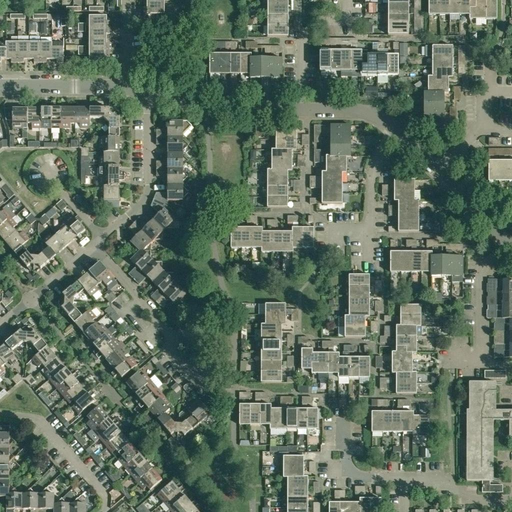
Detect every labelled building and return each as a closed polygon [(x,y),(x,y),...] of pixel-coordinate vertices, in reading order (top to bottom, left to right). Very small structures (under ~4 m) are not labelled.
[(428,0),(428,16),(439,16),(439,0),(428,0)] [(439,0),(439,16),(449,16),(449,0),(439,0)] [(459,0),(449,0),(449,16),(459,16),(459,0)] [(469,20),(470,20),(470,10),(476,10),(475,0),(459,0),(459,16),(469,16),(469,20)] [(470,20),(486,20),(485,0),(475,0),(476,10),(470,10),(470,20)] [(496,20),(496,0),(485,0),(486,20),(496,20)] [(267,17),(288,17),(288,2),(267,2),(267,17)] [(164,4),(146,4),(149,4),(149,9),(144,9),(144,16),(165,16),(164,4)] [(388,14),(408,15),(408,4),(388,4),(388,14)] [(408,15),(388,14),(388,25),(408,25),(408,15)] [(89,29),(109,29),(109,22),(104,22),(104,18),(107,18),(107,17),(89,17),(89,29)] [(288,17),(267,17),(267,27),(288,27),(288,17)] [(388,35),(408,35),(408,25),(388,25),(388,35)] [(288,27),(267,27),(267,38),(288,38),(288,27)] [(109,35),(109,29),(89,29),(89,40),(106,40),(104,40),(104,35),(109,35)] [(89,40),(89,52),(109,52),(109,45),(104,45),(104,41),(106,41),(106,40),(89,40)] [(6,43),(6,61),(6,59),(11,59),(11,64),(17,64),(17,43),(6,43)] [(17,43),(17,64),(24,64),(24,58),(28,59),(28,61),(29,61),(29,43),(17,43)] [(40,64),(40,43),(29,43),(29,61),(29,59),(34,59),(34,64),(40,64)] [(40,43),(40,64),(46,64),(46,59),(51,59),(51,61),(51,43),(40,43)] [(63,44),(51,43),(51,61),(52,61),(52,59),(56,59),(56,64),(63,64),(63,44)] [(425,58),(432,58),(452,58),(452,47),(432,47),(424,47),(425,47),(425,57),(425,58)] [(330,72),(330,51),(320,51),(320,72),(330,72)] [(340,51),(330,51),(330,72),(340,72),(340,51)] [(351,51),(340,51),(340,72),(351,72),(351,51)] [(362,51),(351,51),(351,72),(360,72),(360,76),(361,76),(361,66),(367,66),(367,55),(362,55),(362,51)] [(109,52),(89,52),(89,63),(106,64),(106,63),(104,63),(104,58),(109,58),(109,52)] [(220,55),(209,55),(209,76),(220,76),(220,55)] [(229,55),(220,55),(220,76),(229,76),(229,55)] [(229,76),(240,76),(240,55),(229,55),(229,76)] [(251,55),(240,55),(240,76),(250,75),(250,80),(251,55)] [(261,80),(261,59),(251,59),(251,55),(250,80),(261,80)] [(377,76),(377,55),(367,55),(367,66),(361,66),(361,76),(377,76)] [(387,55),(377,55),(377,76),(387,76),(387,55)] [(398,76),(398,55),(387,55),(387,76),(398,76)] [(452,68),(452,58),(432,58),(432,68),(452,68)] [(271,59),(261,59),(261,80),(271,80),(271,59)] [(282,59),(271,59),(271,80),(282,80),(282,59)] [(428,77),(428,78),(438,78),(438,84),(448,84),(448,79),(452,78),(452,68),(432,68),(432,77),(428,77)] [(438,78),(428,78),(428,94),(424,94),(448,94),(448,84),(438,84),(438,78)] [(424,94),(424,104),(444,104),(444,95),(448,95),(448,94),(424,94)] [(51,129),(51,104),(47,104),(47,109),(41,109),(41,112),(41,129),(51,129)] [(55,104),(51,104),(51,129),(61,129),(60,112),(60,109),(55,109),(55,104)] [(424,104),(424,114),(444,115),(444,104),(424,104)] [(22,125),(27,125),(27,109),(4,109),(6,121),(12,121),(12,129),(22,129),(22,125)] [(37,109),(27,109),(27,125),(32,125),(32,129),(41,129),(41,112),(37,112),(37,109)] [(75,125),(75,109),(65,109),(65,112),(60,112),(61,129),(70,129),(70,125),(75,125)] [(85,109),(75,109),(75,125),(80,125),(80,129),(89,129),(89,119),(89,112),(85,112),(85,109)] [(89,109),(89,112),(89,119),(103,119),(106,122),(116,112),(114,109),(89,109)] [(119,114),(116,112),(106,122),(109,125),(109,139),(116,139),(119,139),(119,114)] [(444,115),(424,114),(424,125),(444,125),(444,115)] [(156,131),(156,138),(183,138),(183,136),(188,130),(183,125),(183,122),(167,122),(167,129),(165,131),(156,131)] [(351,137),(351,126),(330,126),(330,137),(351,137)] [(276,141),(296,141),(296,130),(276,130),(276,141)] [(330,137),(330,147),(351,147),(351,137),(330,137)] [(116,139),(109,139),(99,138),(98,148),(103,148),(103,153),(119,153),(119,143),(116,143),(116,139)] [(167,147),(167,154),(183,154),(183,151),(188,146),(183,141),(183,140),(183,138),(156,138),(156,145),(165,145),(167,147)] [(272,150),(272,151),(296,151),(296,141),(276,141),(276,150),(272,150)] [(326,157),(350,157),(351,147),(330,147),(330,157),(326,157)] [(296,152),(296,151),(272,151),(272,161),(292,161),(292,152),(296,152)] [(119,163),(119,153),(103,153),(103,157),(99,157),(99,167),(116,167),(116,163),(119,163)] [(183,156),(183,154),(167,154),(167,161),(165,162),(156,162),(156,169),(183,170),(183,167),(187,163),(188,162),(183,156)] [(350,158),(350,157),(326,157),(326,167),(336,167),(336,173),(346,173),(346,158),(350,158)] [(267,171),(278,171),(277,176),(288,176),(288,172),(292,172),(292,161),(272,161),(272,171),(267,171)] [(488,182),(499,182),(499,162),(488,162),(488,182)] [(499,162),(499,182),(509,182),(509,162),(499,162)] [(119,167),(116,167),(99,167),(99,177),(124,177),(124,173),(119,173),(119,167)] [(336,173),(336,167),(326,167),(326,173),(322,173),(322,183),(342,183),(342,174),(346,174),(346,173),(336,173)] [(167,178),(167,185),(183,186),(183,183),(188,177),(185,174),(183,172),(183,170),(156,169),(156,177),(165,177),(167,178)] [(278,171),(267,171),(267,187),(288,187),(288,176),(277,176),(278,171)] [(99,177),(99,186),(116,186),(119,186),(119,181),(124,181),(124,177),(99,177)] [(394,180),(394,191),(414,191),(414,180),(394,180)] [(322,183),(322,194),(342,194),(342,183),(322,183)] [(153,200),(167,206),(168,201),(183,201),(183,199),(185,197),(188,193),(183,188),(183,186),(167,185),(167,191),(167,192),(165,194),(156,193),(153,200)] [(116,191),(116,186),(99,186),(99,196),(103,196),(103,201),(119,201),(119,191),(116,191)] [(288,198),(288,187),(267,187),(267,198),(288,198)] [(414,201),(414,191),(394,191),(394,201),(418,201),(414,201)] [(9,200),(14,195),(12,192),(6,196),(9,200)] [(342,194),(322,194),(322,204),(342,205),(342,194)] [(16,197),(11,202),(14,206),(19,201),(16,197)] [(267,198),(267,208),(288,208),(288,198),(267,198)] [(158,216),(153,220),(164,232),(166,230),(173,230),(173,224),(173,222),(175,220),(167,213),(164,209),(167,206),(153,200),(151,206),(157,213),(157,214),(158,216)] [(56,205),(59,209),(64,204),(62,201),(56,205)] [(398,202),(398,212),(418,212),(418,201),(394,201),(394,202),(398,202)] [(0,227),(10,218),(12,220),(16,217),(7,206),(3,210),(4,211),(0,213),(0,227)] [(418,212),(398,212),(398,222),(418,222),(418,212)] [(33,217),(31,214),(25,219),(28,222),(33,217)] [(45,215),(41,218),(46,223),(50,220),(45,215)] [(56,235),(67,247),(74,240),(72,238),(75,235),(80,241),(84,239),(81,235),(85,231),(72,216),(57,228),(60,232),(56,235)] [(10,218),(0,227),(0,231),(1,233),(0,233),(0,237),(4,242),(16,232),(13,229),(17,225),(12,220),(10,218)] [(139,218),(133,224),(152,243),(154,241),(162,241),(162,236),(162,233),(164,232),(153,220),(148,225),(145,225),(139,218)] [(418,233),(418,222),(398,222),(398,233),(418,233)] [(150,245),(152,243),(133,224),(129,228),(128,229),(135,235),(135,238),(130,243),(137,250),(139,252),(151,252),(150,245)] [(231,249),(241,249),(241,229),(231,229),(231,249)] [(251,229),(241,229),(241,249),(251,249),(251,229)] [(262,229),(251,229),(251,249),(261,249),(262,249),(262,229)] [(263,229),(262,229),(262,249),(261,249),(261,253),(272,253),(272,233),(263,233),(263,229)] [(292,233),(282,233),(282,253),(292,253),(292,229),(292,233)] [(303,229),(292,229),(292,253),(293,253),(293,249),(302,249),(303,229)] [(313,229),(303,229),(302,249),(313,249),(313,229)] [(19,235),(16,232),(4,242),(11,250),(13,247),(16,251),(14,253),(29,240),(23,232),(19,235)] [(282,233),(272,233),(272,253),(282,253),(282,233)] [(59,253),(67,247),(56,235),(53,238),(50,234),(42,241),(56,256),(54,253),(57,251),(59,253)] [(29,240),(14,253),(30,272),(34,272),(35,257),(30,257),(22,247),(29,240)] [(37,272),(56,256),(42,241),(49,249),(39,257),(35,257),(34,272),(37,272)] [(128,275),(133,280),(152,261),(151,259),(151,252),(139,252),(130,261),(131,261),(135,265),(135,268),(128,275)] [(401,273),(401,253),(390,253),(390,273),(401,273)] [(411,253),(401,253),(401,273),(411,273),(411,253)] [(421,273),(421,253),(411,253),(411,273),(421,273)] [(431,253),(421,253),(421,273),(431,273),(431,277),(431,253)] [(442,277),(441,257),(432,257),(432,253),(431,253),(431,277),(442,277)] [(452,257),(441,257),(442,277),(452,277),(452,257)] [(462,277),(462,257),(452,257),(452,277),(462,277)] [(148,278),(153,283),(164,272),(162,271),(162,270),(162,263),(154,263),(152,261),(133,280),(137,284),(139,285),(145,279),(148,278)] [(89,273),(99,285),(102,282),(105,285),(113,279),(100,263),(99,264),(101,266),(98,269),(96,266),(89,273)] [(151,297),(156,303),(175,284),(173,282),(173,274),(165,274),(164,272),(153,283),(158,288),(157,291),(151,296),(151,297)] [(95,287),(99,285),(89,273),(81,279),(83,282),(80,284),(78,282),(84,290),(91,297),(98,291),(95,287)] [(369,287),(369,276),(349,276),(349,287),(369,287)] [(511,279),(502,280),(502,293),(511,292),(511,279)] [(59,298),(59,302),(73,303),(74,299),(84,290),(78,282),(59,298)] [(175,284),(156,303),(161,308),(168,301),(170,301),(175,306),(186,295),(184,293),(184,285),(176,285),(175,284)] [(496,293),(496,285),(487,285),(487,284),(487,293),(496,293)] [(349,297),(369,297),(369,287),(349,287),(349,297)] [(511,306),(511,292),(502,293),(502,306),(511,306)] [(370,307),(369,297),(349,297),(349,307),(370,307)] [(8,299),(2,299),(0,298),(0,303),(1,303),(5,308),(7,306),(13,301),(11,299),(9,299),(8,299)] [(73,303),(59,302),(58,305),(74,324),(82,317),(73,307),(73,303)] [(286,316),(286,305),(265,305),(265,316),(286,316)] [(400,306),(400,317),(421,317),(421,306),(400,306)] [(502,312),(502,319),(502,320),(509,320),(510,319),(511,319),(511,306),(502,306),(496,306),(487,306),(487,311),(496,311),(496,312),(502,312)] [(345,317),(345,318),(370,317),(370,307),(349,307),(349,317),(345,317)] [(113,310),(107,314),(110,318),(116,313),(113,310)] [(90,311),(82,317),(74,324),(75,324),(77,322),(80,325),(77,327),(84,335),(96,325),(93,321),(96,318),(90,311)] [(286,316),(265,316),(265,325),(261,325),(261,326),(271,326),(271,332),(282,332),(282,326),(286,326),(286,316)] [(345,318),(345,328),(365,328),(365,318),(370,318),(370,317),(345,318)] [(400,327),(421,327),(425,327),(425,317),(421,317),(400,317),(400,326),(400,327)] [(495,319),(495,324),(503,324),(509,324),(509,332),(511,332),(511,319),(510,319),(509,320),(502,320),(502,319),(495,319)] [(120,326),(125,331),(129,328),(124,323),(120,326)] [(93,346),(109,332),(102,325),(99,328),(96,325),(84,335),(90,342),(93,340),(96,343),(93,345),(93,346)] [(261,326),(261,342),(282,342),(282,332),(271,332),(271,326),(261,326)] [(396,326),(396,337),(416,337),(421,337),(421,327),(400,327),(400,326),(396,326)] [(5,344),(7,347),(18,360),(19,359),(12,352),(22,343),(26,343),(28,328),(24,328),(5,344)] [(28,328),(26,343),(31,343),(39,354),(32,360),(32,361),(45,350),(47,348),(31,329),(28,328)] [(133,334),(129,328),(125,331),(130,337),(133,334)] [(365,338),(365,328),(345,328),(345,338),(365,338)] [(115,340),(109,332),(93,346),(97,350),(93,353),(96,356),(115,340)] [(396,337),(396,348),(406,348),(406,354),(412,354),(416,354),(416,337),(396,337)] [(102,356),(106,360),(121,347),(115,340),(96,356),(98,359),(102,356)] [(136,343),(141,349),(144,346),(139,341),(136,343)] [(261,342),(261,352),(282,352),(282,342),(261,342)] [(149,352),(144,346),(141,349),(145,355),(149,352)] [(0,348),(0,359),(5,365),(8,362),(11,366),(18,360),(7,347),(4,350),(2,347),(0,348)] [(121,347),(106,360),(106,361),(108,358),(111,362),(109,364),(115,371),(111,374),(131,358),(130,358),(127,361),(124,358),(128,354),(121,347)] [(392,353),(392,364),(412,364),(412,354),(406,354),(406,348),(396,348),(396,353),(392,353)] [(45,368),(57,358),(50,351),(48,353),(45,350),(32,361),(38,368),(42,365),(45,368)] [(318,374),(318,354),(312,354),(313,350),(301,350),(301,370),(311,370),(311,374),(318,374)] [(282,352),(261,352),(261,363),(282,363),(282,352)] [(318,374),(328,374),(328,354),(318,354),(318,374)] [(338,379),(338,354),(328,354),(328,374),(338,374),(338,379)] [(339,354),(338,354),(338,379),(349,379),(349,358),(339,358),(339,354)] [(63,366),(57,358),(45,368),(48,372),(44,375),(50,382),(66,369),(63,371),(60,368),(63,366)] [(131,358),(111,374),(114,378),(118,374),(122,379),(137,365),(131,358)] [(359,358),(349,358),(349,379),(359,379),(359,358)] [(370,358),(359,358),(359,379),(369,379),(370,358)] [(160,371),(163,369),(158,363),(155,366),(160,371)] [(261,363),(261,373),(282,373),(282,363),(261,363)] [(392,374),(396,374),(412,374),(412,373),(412,364),(392,364),(392,374)] [(66,369),(50,382),(57,390),(76,373),(73,370),(69,373),(66,369)] [(168,374),(163,369),(160,371),(164,377),(168,374)] [(76,373),(57,390),(63,397),(78,384),(75,380),(79,376),(76,373)] [(261,373),(261,384),(282,384),(282,373),(261,373)] [(396,384),(416,384),(416,373),(412,373),(412,374),(396,374),(396,384)] [(135,395),(136,395),(151,382),(144,374),(141,377),(138,374),(126,384),(133,392),(135,390),(138,393),(135,395)] [(19,382),(15,377),(11,380),(16,385),(19,382)] [(36,382),(33,378),(27,383),(30,386),(36,382)] [(135,403),(138,406),(157,389),(151,382),(136,395),(139,399),(135,403)] [(469,391),(469,397),(473,397),(489,397),(489,389),(493,389),(493,383),(484,383),(473,383),(473,389),(469,389),(469,391)] [(72,408),(91,391),(87,394),(81,387),(79,389),(76,386),(79,384),(78,384),(63,397),(69,404),(73,401),(76,404),(72,408)] [(170,388),(173,392),(179,387),(176,384),(170,388)] [(416,395),(416,384),(396,384),(396,395),(416,395)] [(157,389),(138,406),(141,409),(145,406),(148,410),(164,397),(160,392),(157,389)] [(94,395),(91,391),(72,408),(79,415),(94,402),(90,398),(94,395)] [(38,396),(43,401),(46,398),(42,393),(38,396)] [(170,404),(164,397),(148,410),(151,408),(153,411),(151,413),(158,421),(169,411),(166,407),(170,404)] [(469,405),(469,411),(471,411),(489,412),(489,404),(493,404),(493,397),(489,397),(473,397),(473,403),(469,403),(469,405)] [(46,398),(43,401),(48,407),(51,404),(46,398)] [(189,412),(193,417),(199,424),(207,418),(205,415),(208,413),(210,415),(211,414),(197,399),(190,406),(193,409),(189,412)] [(250,406),(239,406),(239,420),(239,426),(250,426),(250,406)] [(250,426),(261,426),(261,406),(250,406),(250,426)] [(271,406),(261,406),(261,426),(270,426),(270,430),(270,420),(276,420),(276,410),(271,410),(271,406)] [(93,432),(108,419),(108,418),(106,421),(103,417),(105,415),(99,407),(87,418),(90,421),(86,424),(93,432)] [(286,410),(276,410),(276,420),(270,420),(270,430),(287,430),(286,410)] [(297,410),(286,410),(287,430),(297,430),(297,410)] [(297,430),(307,430),(307,410),(297,410),(297,430)] [(307,410),(307,430),(318,430),(318,420),(318,410),(307,410)] [(54,414),(58,419),(62,416),(57,411),(54,414)] [(170,411),(169,411),(158,421),(174,440),(177,440),(178,425),(174,425),(171,420),(166,415),(170,411)] [(467,420),(467,425),(471,425),(487,425),(487,418),(491,418),(491,412),(489,412),(471,411),(471,417),(467,417),(467,419),(467,420)] [(500,414),(500,422),(502,422),(509,422),(509,432),(509,434),(511,434),(511,414),(509,414),(509,412),(500,412),(500,414)] [(371,433),(382,433),(382,413),(371,413),(371,433)] [(382,433),(392,433),(392,413),(382,413),(382,433)] [(403,413),(392,413),(392,433),(403,433),(403,413)] [(413,413),(403,413),(403,433),(412,433),(412,437),(413,437),(413,427),(419,427),(419,417),(413,417),(413,413)] [(62,416),(58,419),(63,425),(67,422),(62,416)] [(199,424),(193,417),(188,420),(182,425),(178,425),(177,440),(181,440),(199,424)] [(429,417),(419,417),(419,427),(413,427),(413,437),(429,437),(429,417)] [(99,439),(118,423),(116,419),(112,423),(108,419),(93,432),(99,439)] [(121,426),(118,423),(99,439),(105,446),(121,433),(117,429),(121,426)] [(467,433),(466,439),(471,439),(486,439),(487,432),(490,432),(491,426),(487,425),(471,425),(471,431),(467,431),(467,433)] [(0,450),(9,450),(9,448),(14,442),(9,437),(9,428),(0,427),(0,450)] [(73,436),(78,442),(81,439),(76,433),(73,436)] [(121,433),(105,446),(112,454),(116,451),(118,454),(130,444),(124,437),(121,439),(119,436),(121,433)] [(78,442),(82,447),(86,444),(81,439),(78,442)] [(466,447),(466,453),(470,453),(486,454),(486,446),(490,446),(490,440),(486,439),(471,439),(470,445),(466,445),(466,447)] [(118,461),(124,468),(140,455),(139,455),(137,457),(134,454),(137,452),(130,444),(118,454),(121,458),(118,461)] [(9,453),(9,450),(0,450),(0,466),(9,466),(9,463),(14,458),(9,453)] [(42,451),(37,456),(44,464),(49,460),(42,451)] [(93,460),(97,457),(92,452),(89,455),(93,460)] [(466,461),(466,467),(470,467),(486,468),(486,460),(490,460),(490,454),(486,454),(470,453),(470,459),(466,459),(466,461)] [(130,476),(150,459),(147,456),(143,459),(140,455),(124,468),(130,476)] [(97,457),(93,460),(98,466),(101,463),(97,457)] [(283,457),(283,468),(303,468),(303,457),(283,457)] [(150,459),(130,476),(137,483),(152,470),(149,466),(152,462),(150,459)] [(0,481),(9,482),(9,479),(14,474),(9,468),(9,466),(0,466),(0,481)] [(466,475),(466,482),(482,482),(482,494),(502,494),(502,487),(502,486),(490,486),(490,482),(486,482),(486,473),(490,474),(490,468),(486,468),(470,467),(470,473),(466,473),(466,475)] [(283,468),(283,478),(308,478),(303,478),(303,468),(283,468)] [(108,470),(104,473),(109,478),(112,475),(108,470)] [(152,470),(137,483),(143,490),(147,487),(150,491),(162,481),(155,473),(152,475),(150,472),(152,470)] [(112,475),(109,478),(114,484),(117,481),(112,475)] [(308,478),(283,478),(283,479),(287,479),(287,489),(308,489),(308,478)] [(9,482),(0,481),(0,497),(6,498),(14,490),(9,484),(9,482)] [(156,496),(163,503),(182,487),(180,484),(176,487),(172,482),(156,496)] [(185,490),(182,487),(163,503),(169,510),(185,497),(181,493),(185,490)] [(125,497),(128,494),(123,488),(120,491),(125,497)] [(25,495),(22,495),(22,511),(29,511),(37,511),(38,495),(35,495),(30,489),(25,495)] [(40,495),(38,495),(37,511),(45,511),(47,511),(54,511),(54,505),(54,495),(52,495),(46,489),(40,495)] [(287,489),(287,499),(308,499),(308,489),(287,489)] [(19,495),(14,490),(6,498),(5,511),(14,511),(15,511),(22,511),(22,495),(19,495)] [(128,494),(125,497),(130,502),(133,499),(128,494)] [(169,510),(170,511),(182,511),(195,501),(192,498),(188,501),(185,497),(169,510)] [(56,505),(54,505),(54,511),(53,511),(69,511),(70,505),(67,505),(62,499),(56,505)] [(308,510),(308,499),(287,499),(287,509),(308,510)] [(70,505),(69,511),(85,511),(86,505),(83,505),(77,500),(72,505),(70,505)] [(359,504),(350,504),(349,511),(359,511),(360,500),(359,500),(359,504)] [(360,500),(359,511),(370,511),(370,500),(360,500)] [(370,500),(370,511),(380,511),(381,500),(370,500)] [(198,505),(195,501),(182,511),(197,511),(194,508),(198,505)]
